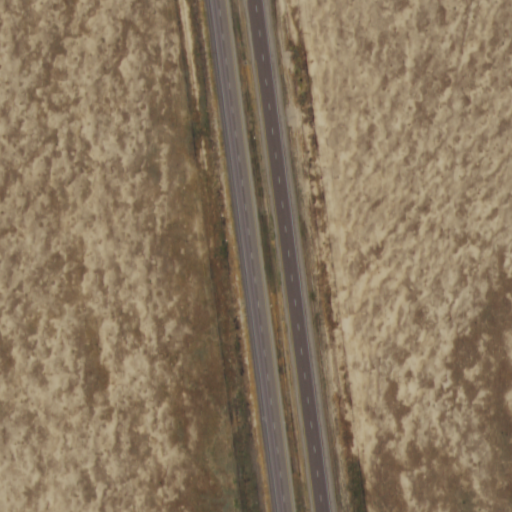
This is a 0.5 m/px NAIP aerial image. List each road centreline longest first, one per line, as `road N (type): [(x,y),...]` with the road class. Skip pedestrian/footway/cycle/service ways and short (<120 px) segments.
road 1 (trunk): [(325,511),(257,0)]
road 2 (trunk): [(215,0),(282,511)]
